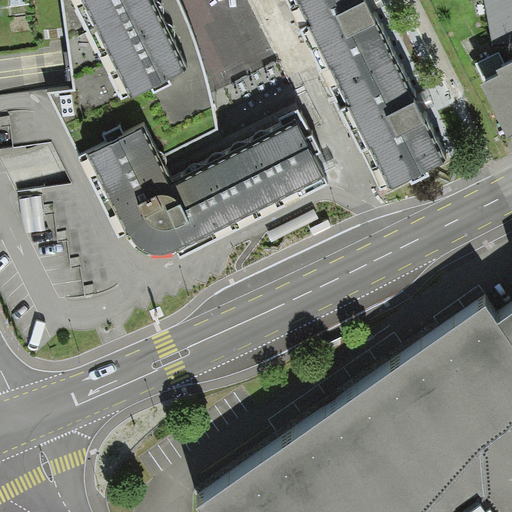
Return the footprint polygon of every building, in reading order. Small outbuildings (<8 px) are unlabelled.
[(77,0),(127,97),(186,67),(151,0),(77,0)] [(367,0),(299,0),(393,182),(447,155),(367,0)] [(511,0),(476,0),(482,42),(511,41),(511,0)] [(511,126),(511,60),(469,84),(496,135),(511,126)] [(164,172),(136,116),(81,144),(128,238),(147,243),(175,237),(319,165),(290,108),(164,172)] [(511,511),(511,273),(507,277),(511,284),(511,300),(494,312),(482,294),(194,503),(199,511),(511,511)]
